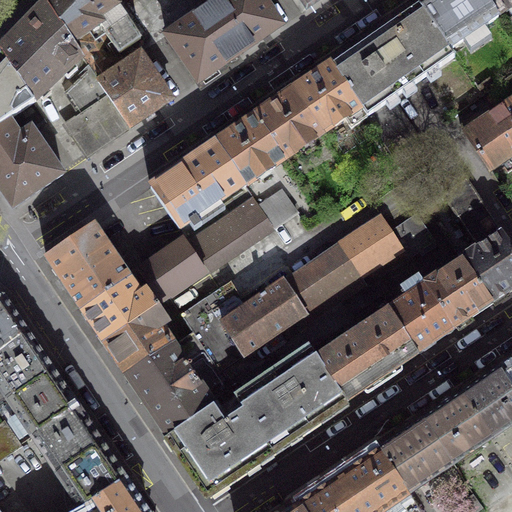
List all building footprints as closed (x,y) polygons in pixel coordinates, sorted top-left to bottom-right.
[(49,0),(46,3),(83,57),(90,68),(92,71),(119,53),(139,39),(113,0),(49,0)] [(218,0),(208,8),(239,54),(280,26),(262,0),(218,0)] [(300,0),(306,8),(318,0),(300,0)] [(496,16),(485,0),(426,0),(419,5),(450,50),(497,17),(496,16)] [(511,4),(511,0),(485,0),(496,16),(511,4)] [(83,57),(46,3),(0,50),(0,53),(33,102),(83,57)] [(450,50),(419,5),(330,66),(366,118),(408,180),(434,163),(391,100),(454,57),(450,50)] [(239,54),(208,8),(166,36),(198,82),(239,54)] [(33,102),(0,53),(0,124),(8,119),(33,102)] [(171,100),(140,53),(126,63),(119,53),(92,71),(130,128),(171,100)] [(366,118),(330,66),(292,92),(321,135),(344,119),(351,129),(366,118)] [(92,71),(90,68),(66,90),(71,100),(80,115),(73,121),(76,125),(73,127),(76,131),(70,134),(86,158),(130,128),(92,71)] [(321,135),(292,92),(255,118),(284,160),(298,151),(303,158),(317,148),(313,141),(321,135)] [(511,99),(501,107),(511,122),(511,99)] [(511,164),(511,122),(501,107),(482,121),(478,115),(461,127),(491,170),(508,159),(511,164)] [(284,160),(255,118),(216,143),(245,185),(246,186),(284,160)] [(8,119),(0,124),(0,190),(12,209),(63,174),(31,128),(19,136),(8,119)] [(245,185),(216,143),(151,188),(179,229),(188,223),(194,231),(201,226),(195,218),(245,185)] [(464,181),(443,194),(480,249),(500,235),(464,181)] [(297,212),(282,191),(259,207),(273,228),(297,212)] [(255,202),(191,245),(208,271),(273,228),(259,207),(255,202)] [(434,242),(417,217),(391,234),(402,250),(408,259),(434,242)] [(402,250),(391,234),(380,218),(336,247),(357,278),(365,274),(402,250)] [(81,310),(127,278),(92,227),(46,258),(81,310)] [(511,290),(511,253),(500,235),(480,249),(475,252),(474,250),(461,259),(462,261),(491,304),(511,290)] [(206,274),(183,240),(127,278),(140,296),(145,292),(156,308),(206,274)] [(357,278),(336,247),(293,276),(294,277),(315,307),(341,289),(357,278)] [(455,328),(491,304),(462,261),(439,276),(438,274),(424,283),(426,285),(455,328)] [(380,296),(365,274),(357,278),(341,289),(357,312),(380,296)] [(240,311),(221,324),(243,357),(302,318),(301,316),(315,307),(294,277),(280,286),(279,285),(240,311)] [(140,296),(127,278),(81,310),(103,343),(156,308),(145,292),(140,296)] [(221,324),(240,311),(224,285),(180,315),(192,332),(197,340),(221,324)] [(418,353),(455,328),(426,285),(389,310),(418,353)] [(0,351),(25,334),(23,332),(1,298),(0,297),(0,351)] [(156,308),(103,343),(126,376),(173,345),(160,326),(166,322),(156,308)] [(310,350),(345,402),(418,353),(389,310),(357,331),(356,329),(344,337),(345,339),(319,357),(313,348),(310,350)] [(221,324),(197,340),(218,373),(243,357),(221,324)] [(197,340),(192,332),(173,345),(126,376),(167,435),(212,404),(205,393),(224,381),(218,373),(197,340)] [(0,391),(6,400),(50,370),(25,334),(0,351),(0,391)] [(241,406),(271,451),(274,449),(345,402),(310,350),(239,397),(236,399),(241,406)] [(511,361),(500,370),(511,388),(511,361)] [(31,437),(75,407),(50,370),(6,400),(31,437)] [(511,388),(500,370),(462,395),(491,439),(511,424),(511,388)] [(462,395),(425,420),(454,464),(491,439),(462,395)] [(212,404),(167,435),(206,494),(271,451),(241,406),(226,416),(215,402),(212,404)] [(99,443),(75,407),(31,437),(55,473),(99,443)] [(425,420),(381,450),(410,493),(454,464),(425,420)] [(0,429),(0,461),(22,447),(7,425),(0,429)] [(125,480),(99,443),(55,473),(80,510),(87,506),(125,480)] [(381,450),(299,505),(303,511),(422,511),(410,493),(381,450)] [(146,511),(125,480),(87,506),(90,510),(87,511),(146,511)]
